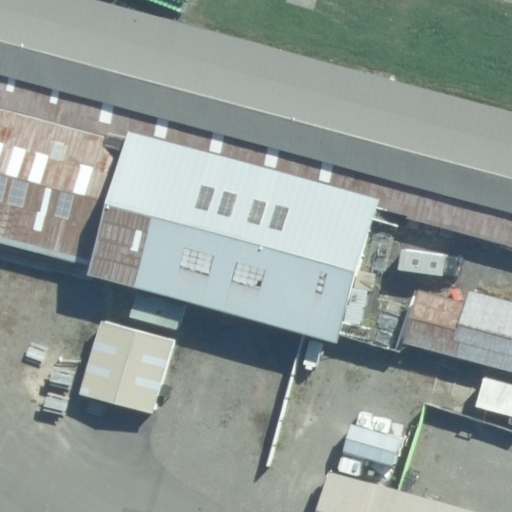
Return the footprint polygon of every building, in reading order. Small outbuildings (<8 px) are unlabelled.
[(511,116),(78,0),(0,0),(0,247),(78,269),(113,139),(369,211),(511,251),(511,116)] [(369,211),(113,139),(78,269),(75,283),(331,350),(369,211)] [(401,347),(511,378),(511,305),(464,295),(463,306),(411,292),(401,347)] [(174,344),(95,326),(78,400),(155,417),(174,344)] [(431,367),(355,343),(346,372),(421,396),(431,367)] [(511,385),(463,373),(457,396),(483,402),(482,407),(511,413),(511,385)] [(408,439),(354,425),(346,455),(400,469),(408,439)] [(315,511),(463,511),(324,478),(315,511)]
